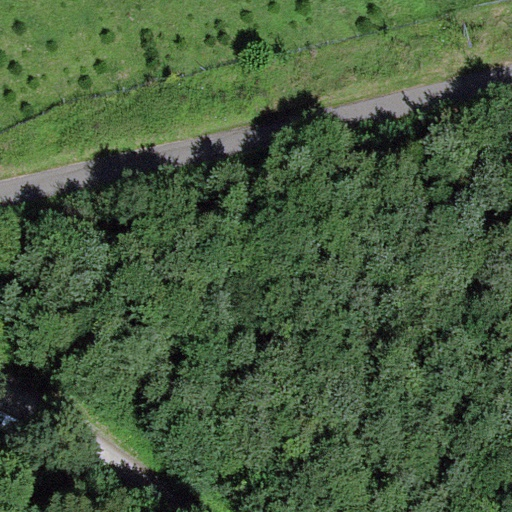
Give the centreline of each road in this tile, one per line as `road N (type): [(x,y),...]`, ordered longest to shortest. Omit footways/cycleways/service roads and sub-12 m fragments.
road 1 (track): [(0,198),(511,79)]
road 2 (track): [(0,401),(156,511)]
